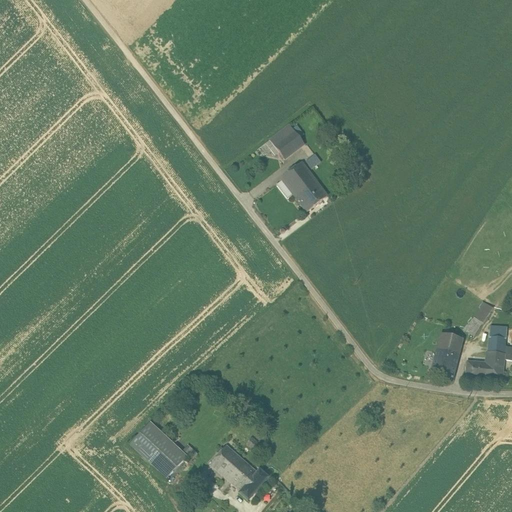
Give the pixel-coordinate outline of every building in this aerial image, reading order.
[(289,127),(270,143),(279,154),(285,161),(304,145),(289,127)] [(279,154),(270,143),(266,146),(275,157),(279,154)] [(315,154),(305,161),(311,169),(321,163),(315,154)] [(326,197),(301,164),(281,180),(306,213),(326,197)] [(483,302),(479,308),(480,309),(474,318),(475,319),(483,324),(493,309),(483,302)] [(464,331),(474,337),(483,324),(475,319),(464,331)] [(488,327),(485,364),(467,363),(466,378),(502,381),(503,365),(505,347),(506,328),(488,327)] [(458,339),(441,334),(431,372),(453,377),(462,340),(458,339)] [(511,347),(505,347),(503,365),(511,365),(511,347)] [(181,453),(150,424),(130,446),(166,480),(184,461),(187,458),(181,453)] [(198,454),(188,445),(181,453),(187,458),(184,461),(188,465),(198,454)] [(256,474),(225,446),(208,465),(239,493),(235,497),(244,505),(266,479),(258,472),(256,474)]
